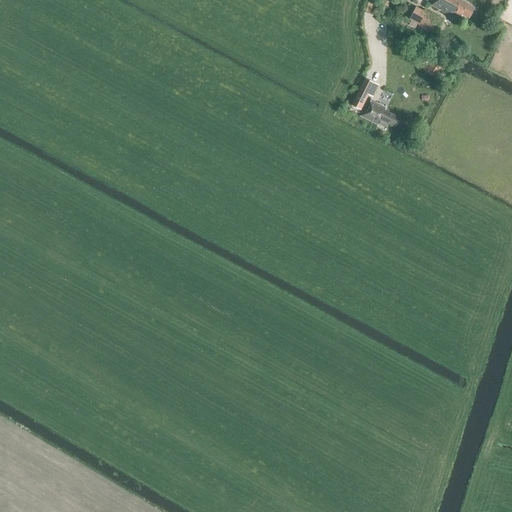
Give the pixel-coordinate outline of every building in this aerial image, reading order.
[(474,7),(465,3),(460,0),(433,0),(431,5),(451,16),(453,13),(461,17),(462,14),(468,18),(474,7)] [(435,32),(442,20),(424,11),(418,23),(435,32)] [(423,71),(437,80),(444,70),(430,60),(423,71)] [(365,80),(352,106),(360,110),(373,84),(365,80)] [(369,99),(368,101),(360,116),(377,124),(380,119),(395,127),(400,118),(384,110),(385,108),(369,99)]
